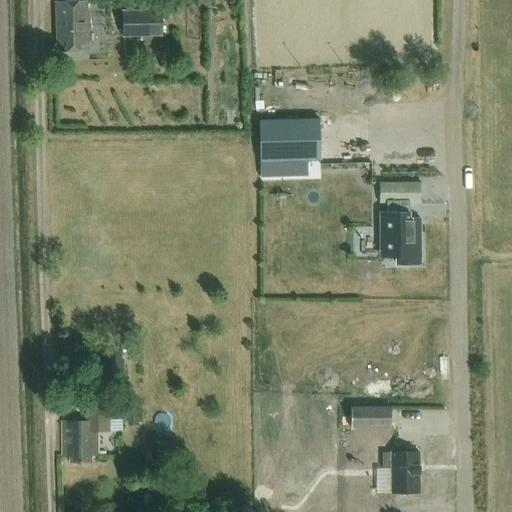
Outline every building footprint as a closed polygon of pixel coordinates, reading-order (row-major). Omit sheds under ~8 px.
[(88,51),(87,1),(56,2),(57,52),(88,51)] [(162,36),(162,11),(122,12),(122,37),(162,36)] [(319,119),(259,121),(260,161),(276,161),(320,160),(319,119)] [(260,161),(260,176),(276,176),(276,161),(260,161)] [(421,204),(421,183),(379,183),(379,204),(421,204)] [(420,257),(420,218),(407,218),(407,212),(380,213),(380,229),(390,229),(390,258),(396,257),(396,263),(415,263),(415,257),(420,257)] [(125,343),(104,343),(103,382),(124,382),(125,343)] [(98,457),(98,430),(106,430),(106,422),(106,400),(85,400),(85,421),(62,421),(62,457),(70,457),(70,463),(91,462),(91,457),(98,457)] [(350,428),(390,428),(390,407),(349,407),(350,428)] [(143,417),(133,417),(133,426),(143,426),(143,417)] [(174,449),(158,449),(157,466),(173,466),(174,449)] [(420,493),(419,452),(391,453),(383,453),(383,468),(391,468),(391,493),(420,493)]
